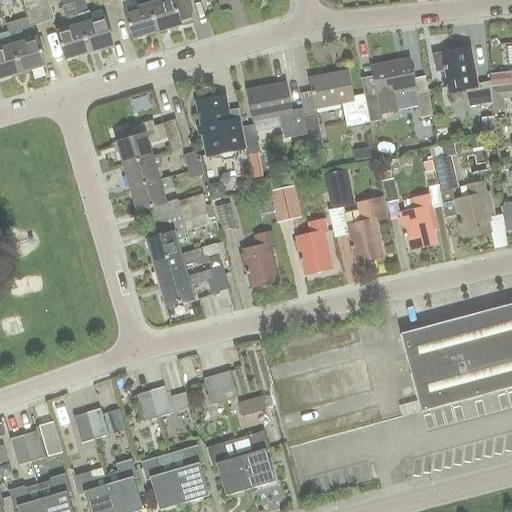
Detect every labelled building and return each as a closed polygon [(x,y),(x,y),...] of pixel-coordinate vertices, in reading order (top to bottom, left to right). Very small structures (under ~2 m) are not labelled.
[(43,24),(35,0),(23,0),(31,26),(33,25),(33,26),(43,24)] [(54,20),(48,0),(35,0),(43,24),(54,20)] [(121,0),(120,0),(133,41),(157,34),(146,0),(121,0)] [(186,0),(146,0),(157,34),(182,26),(181,23),(193,20),(192,19),(191,16),(193,12),(189,2),(186,0)] [(89,54),(78,15),(74,3),(73,3),(64,6),(61,7),(68,29),(56,32),(65,61),(89,54)] [(105,18),(92,21),(89,12),(78,15),(89,54),(113,47),(105,18)] [(45,67),(37,38),(33,26),(33,25),(31,26),(22,29),(19,20),(6,25),(8,32),(21,75),(45,67)] [(0,80),(21,75),(8,32),(0,34),(0,80)] [(469,108),(492,104),(490,83),(477,85),(470,49),(433,55),(437,72),(445,71),(449,94),(465,91),(469,108)] [(421,118),(433,115),(425,78),(414,81),(410,60),(371,67),(377,93),(377,97),(378,97),(382,114),(398,111),(394,93),(414,89),(421,118)] [(369,123),(364,96),(352,98),(347,72),(309,80),(314,107),(315,109),(342,104),(346,127),(369,123)] [(511,72),(490,75),(491,88),(511,86),(511,72)] [(304,115),(303,109),(291,112),(286,85),(247,92),(253,121),(279,116),(284,139),(307,135),(304,115)] [(504,100),(511,98),(511,86),(491,88),(494,113),(505,111),(504,100)] [(377,97),(377,93),(364,96),(369,123),(383,121),(382,114),(378,97),(377,97)] [(204,142),(205,141),(208,156),(219,155),(220,159),(223,162),(232,160),(235,156),(234,151),(246,149),(242,128),(232,130),(225,96),(196,102),(204,142)] [(316,113),(304,115),(307,135),(309,142),(321,140),(316,113)] [(484,133),(494,132),(492,118),(482,119),(484,133)] [(116,143),(123,167),(152,158),(152,157),(148,144),(159,141),(153,121),(129,128),(132,139),(116,143)] [(171,152),(184,148),(175,121),(163,124),(171,152)] [(243,128),(246,146),(258,143),(254,125),(243,128)] [(441,147),(443,158),(456,155),(453,144),(441,147)] [(371,159),(370,150),(354,153),(356,162),(371,159)] [(191,179),(202,176),(195,153),(184,156),(191,179)] [(159,181),(155,168),(162,166),(158,156),(152,157),(152,158),(123,167),(130,190),(159,181)] [(456,189),(449,158),(433,161),(441,193),(456,189)] [(426,173),(435,171),(433,161),(433,160),(423,162),(426,173)] [(332,211),(355,205),(347,172),(324,178),(332,211)] [(391,180),(389,172),(381,174),(383,182),(391,180)] [(166,204),(163,193),(174,189),(171,177),(159,181),(130,190),(137,213),(166,204)] [(396,202),(391,181),(381,184),(386,204),(396,202)] [(206,186),(210,201),(224,198),(220,183),(206,186)] [(250,183),(237,186),(239,194),(252,191),(250,183)] [(469,198),(454,202),(457,214),(463,239),(491,232),(488,221),(498,219),(491,190),(485,191),(483,183),(466,186),(469,198)] [(302,219),(294,187),(270,193),(272,205),(276,218),(277,224),(302,219)] [(177,200),(174,201),(178,215),(211,205),(207,193),(178,202),(177,200)] [(415,211),(400,214),(409,251),(437,245),(428,209),(432,208),(429,196),(412,200),(415,211)] [(383,257),(375,223),(389,220),(384,197),(356,204),(358,212),(345,215),(348,227),(347,227),(356,264),(383,257)] [(511,203),(503,204),(505,232),(511,231),(511,203)] [(229,204),(215,209),(221,230),(235,225),(229,204)] [(215,219),(211,205),(178,215),(182,230),(145,241),(152,264),(181,255),(178,244),(187,242),(189,238),(187,232),(210,225),(209,220),(215,219)] [(272,205),(263,207),(266,221),(276,218),(272,205)] [(311,235),(296,239),(305,276),(332,269),(324,233),(328,232),(325,220),(308,224),(311,235)] [(274,245),(271,233),(254,237),(257,248),(242,251),(251,288),(279,282),(270,246),(274,245)] [(222,242),(181,255),(152,264),(158,286),(188,277),(184,267),(197,263),(197,266),(210,263),(208,257),(225,252),(222,242)] [(194,300),(191,287),(213,280),(218,293),(229,290),(222,268),(188,279),(188,277),(158,286),(165,309),(194,300)] [(511,305),(400,335),(421,413),(511,388),(511,305)] [(194,318),(203,315),(201,307),(192,310),(194,318)] [(230,372),(217,376),(225,402),(238,398),(230,372)] [(225,402),(217,376),(203,379),(211,406),(225,402)] [(164,388),(151,391),(159,418),(172,414),(164,388)] [(159,418),(151,391),(138,395),(145,422),(159,418)] [(190,409),(185,393),(171,397),(176,413),(190,409)] [(261,397),(250,401),(254,415),(266,411),(265,409),(262,399),(261,397)] [(271,407),(268,397),(262,399),(265,409),(271,407)] [(100,410),(87,413),(95,440),(108,436),(100,410)] [(95,440),(87,413),(74,417),(81,444),(95,440)] [(38,427),(46,458),(60,454),(52,423),(38,427)] [(36,432),(23,436),(31,463),(44,459),(36,432)] [(266,452),(270,451),(264,432),(249,437),(250,443),(238,447),(250,490),(275,482),(266,452)] [(31,463),(23,436),(10,440),(18,467),(31,463)] [(0,446),(0,456),(2,463),(14,460),(9,444),(0,446)] [(250,490),(238,447),(225,451),(223,444),(207,449),(213,467),(216,466),(226,497),(250,490)] [(204,465),(198,446),(170,454),(184,504),(209,497),(200,466),(204,465)] [(184,504),(170,454),(141,463),(146,482),(150,480),(159,511),(184,504)] [(137,479),(132,460),(116,465),(117,470),(106,477),(115,511),(138,511),(142,511),(133,480),(137,479)] [(0,466),(0,477),(0,478),(9,476),(6,465),(0,466)] [(115,511),(106,477),(92,479),(90,472),(75,477),(80,496),(84,494),(88,511),(115,511)] [(65,474),(50,479),(50,481),(37,484),(45,511),(72,511),(67,494),(71,493),(65,474)] [(45,511),(37,484),(25,488),(24,487),(8,491),(14,510),(18,509),(18,511),(45,511)]
